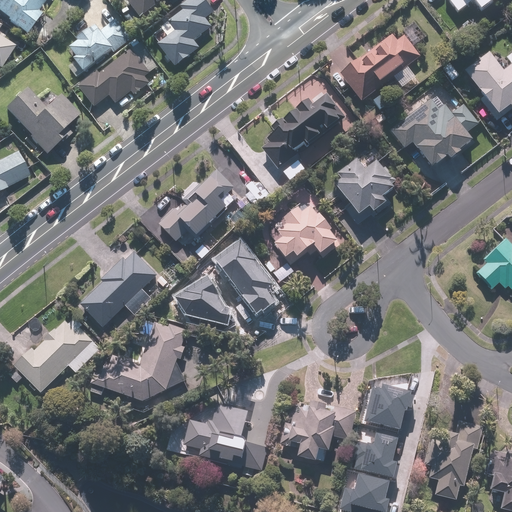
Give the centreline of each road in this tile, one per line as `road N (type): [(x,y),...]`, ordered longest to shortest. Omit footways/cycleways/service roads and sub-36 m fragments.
road 1 (primary): [(0,269),(273,45)]
road 2 (residential): [(511,174),(395,265)]
road 3 (residential): [(387,272),(360,345),(335,349),(322,338),(326,313)]
road 4 (residential): [(395,265),(475,357)]
